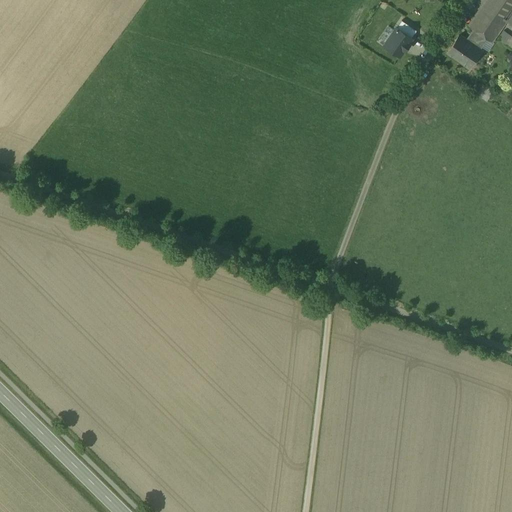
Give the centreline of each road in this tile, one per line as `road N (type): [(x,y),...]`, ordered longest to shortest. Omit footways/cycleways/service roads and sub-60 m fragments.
road 1 (unclassified): [(0,173),(511,350)]
road 2 (track): [(304,511),(329,289)]
road 3 (secondary): [(120,511),(0,391)]
